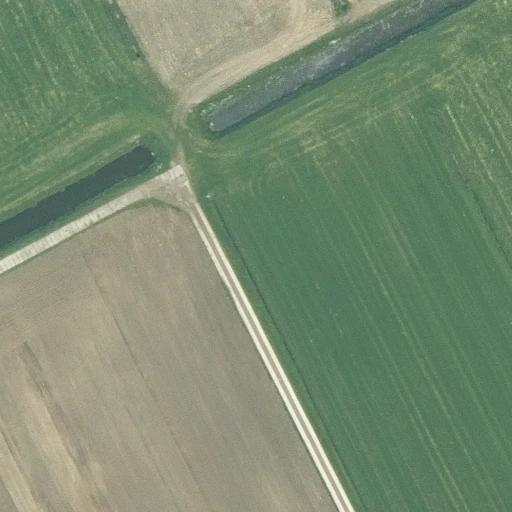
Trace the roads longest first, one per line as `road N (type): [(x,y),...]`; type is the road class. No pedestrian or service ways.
road 1 (track): [(347,511),(188,199)]
road 2 (track): [(0,268),(143,192),(171,186),(188,199)]
